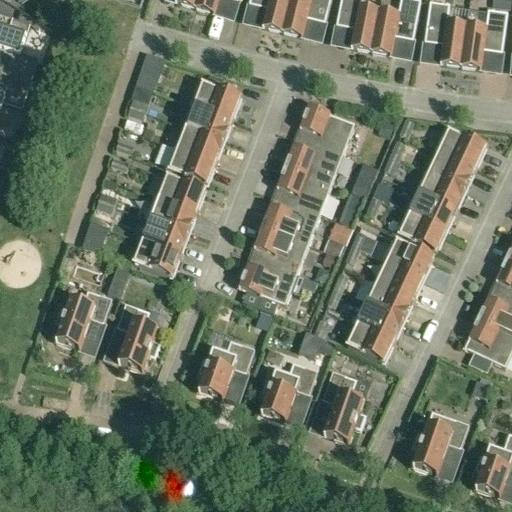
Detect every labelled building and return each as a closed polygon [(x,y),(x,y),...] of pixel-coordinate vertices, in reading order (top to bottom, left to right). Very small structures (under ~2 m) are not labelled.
[(196,12),(199,0),(177,0),(176,6),(196,12)] [(199,0),(196,12),(215,18),(221,1),(238,6),(240,0),(199,0)] [(283,36),(291,0),(251,0),(249,9),(267,13),(263,31),(283,36)] [(291,0),(283,36),(303,41),(308,23),(325,28),(332,0),(291,0)] [(372,55),(380,11),(361,8),(362,0),(342,0),(336,30),(354,34),(351,52),(372,55)] [(504,13),(511,14),(511,4),(511,0),(494,0),(493,12),(504,13)] [(380,11),(372,55),(392,59),(395,42),(413,45),(421,5),(402,1),(399,15),(380,11)] [(467,26),(448,23),(450,9),(431,7),(425,47),(443,50),(440,67),(460,70),(460,71),(461,71),(467,26)] [(461,71),(462,71),(482,73),(484,55),(503,58),(508,18),(488,15),(487,28),(467,26),(461,71)] [(0,72),(32,83),(38,64),(35,63),(26,60),(25,60),(20,59),(22,54),(26,41),(30,29),(23,26),(22,26),(18,25),(1,19),(1,20),(0,19),(0,72)] [(163,63),(147,57),(143,69),(160,74),(163,63)] [(32,83),(0,72),(0,116),(3,108),(7,95),(12,96),(11,97),(14,98),(14,97),(23,100),(23,101),(26,102),(32,83)] [(223,83),(210,78),(207,84),(220,89),(223,83)] [(190,109),(233,126),(241,103),(199,87),(190,109)] [(131,112),(146,117),(148,109),(133,104),(131,112)] [(224,147),(233,126),(190,109),(190,110),(195,112),(187,132),(224,147)] [(143,125),(146,117),(131,112),(128,119),(143,125)] [(297,142),(343,160),(355,129),(308,112),(308,113),(311,114),(306,128),(302,127),(297,142)] [(395,126),(385,122),(379,137),(389,140),(395,126)] [(407,125),(400,139),(408,142),(414,128),(407,125)] [(216,168),(224,147),(187,132),(179,153),(174,151),(174,152),(216,168)] [(435,156),(476,175),(486,153),(445,134),(435,156)] [(332,190),(343,160),(297,142),(291,157),(294,159),(289,173),(286,172),(285,172),(332,190)] [(398,146),(391,161),(399,164),(405,149),(398,146)] [(134,152),(119,147),(116,154),(132,160),(134,152)] [(208,190),(216,168),(174,152),(166,174),(208,190)] [(466,195),(476,175),(435,156),(439,158),(430,178),(426,175),(425,176),(466,195)] [(391,161),(385,175),(392,178),(399,164),(391,161)] [(113,163),(111,171),(126,176),(129,168),(113,163)] [(320,220),(332,190),(285,172),(285,173),(289,174),(283,188),(280,187),(274,202),(320,220)] [(456,216),(466,195),(425,176),(416,197),(456,216)] [(155,202),(197,218),(206,196),(168,181),(160,203),(155,201),(155,202)] [(364,200),(369,188),(363,186),(354,182),(349,194),(364,200)] [(380,188),(373,203),(381,206),(387,191),(380,188)] [(447,237),(456,216),(416,197),(415,198),(419,200),(411,219),(406,217),(447,237)] [(99,206),(115,211),(117,203),(102,198),(99,206)] [(189,239),(197,218),(155,202),(147,223),(189,239)] [(309,250),(320,220),(274,202),(268,217),(272,219),(266,233),(263,231),(262,232),(309,250)] [(373,203),(367,217),(375,220),(381,206),(373,203)] [(112,218),(115,211),(99,206),(97,213),(112,218)] [(437,258),(447,237),(406,217),(396,239),(437,258)] [(181,261),(189,239),(147,223),(147,224),(151,225),(143,246),(181,261)] [(348,242),(351,233),(346,231),(336,227),(332,235),(330,243),(345,249),(348,242)] [(298,280),(309,250),(262,232),(262,233),(266,234),(260,248),(257,247),(251,262),(298,280)] [(359,237),(352,252),(360,255),(366,240),(359,237)] [(324,256),(327,257),(339,262),(344,250),(329,244),(324,256)] [(383,266),(424,285),(434,264),(393,244),(383,266)] [(101,250),(86,245),(83,253),(99,258),(101,250)] [(172,283),(181,261),(143,246),(135,268),(172,283)] [(352,252),(346,266),(354,269),(360,255),(352,252)] [(335,272),(339,262),(327,257),(323,267),(329,270),(335,272)] [(297,280),(298,280),(251,262),(245,277),(249,278),(243,293),(240,291),(239,293),(286,310),(291,296),(287,294),(293,279),(297,280)] [(114,279),(127,284),(132,271),(119,266),(115,277),(114,279)] [(414,305),(424,285),(383,266),(387,268),(378,288),(374,285),(373,286),(414,305)] [(511,304),(511,268),(506,266),(509,268),(503,282),(499,280),(492,295),(511,304)] [(341,279),(335,293),(342,297),(348,282),(341,279)] [(405,326),(414,305),(373,286),(364,307),(405,326)] [(335,293),(328,308),(336,311),(342,297),(335,293)] [(511,339),(511,304),(492,295),(485,309),(489,311),(482,325),(479,323),(479,324),(511,339)] [(84,306),(72,301),(67,316),(61,314),(56,328),(62,330),(56,346),(81,355),(91,325),(103,329),(112,304),(88,296),(84,306)] [(274,318),(278,307),(262,301),(258,312),(274,318)] [(395,347),(405,326),(364,307),(354,328),(395,347)] [(155,347),(160,332),(147,328),(150,318),(126,310),(118,334),(130,338),(119,368),(144,377),(149,361),(155,363),(160,349),(155,347)] [(511,339),(479,324),(478,324),(482,326),(475,340),(472,338),(465,353),(505,373),(511,358),(511,339)] [(322,343),(329,328),(321,325),(315,340),(322,343)] [(385,368),(395,347),(354,328),(358,330),(348,351),(385,368)] [(318,354),(332,359),(335,350),(330,348),(322,345),(318,354)] [(199,397),(224,405),(234,374),(246,378),(254,354),(230,346),(227,356),(214,352),(209,366),(203,364),(198,378),(204,380),(199,397)] [(262,418),(287,427),(297,397),(309,401),(318,377),(294,368),(290,378),(278,373),(273,388),(267,386),(262,400),(268,402),(262,418)] [(335,410),(325,440),(349,449),(355,433),(361,435),(366,421),(360,419),(365,404),(352,400),(357,386),(333,377),(323,406),(335,410)] [(492,383),(482,380),(481,385),(491,388),(492,383)] [(414,471),(438,480),(448,450),(461,454),(469,430),(433,417),(424,441),(418,439),(413,453),(419,455),(414,471)] [(503,458),(490,453),(487,463),(481,461),(476,475),(482,477),(476,493),(501,502),(511,472),(511,439),(509,439),(503,458)]
